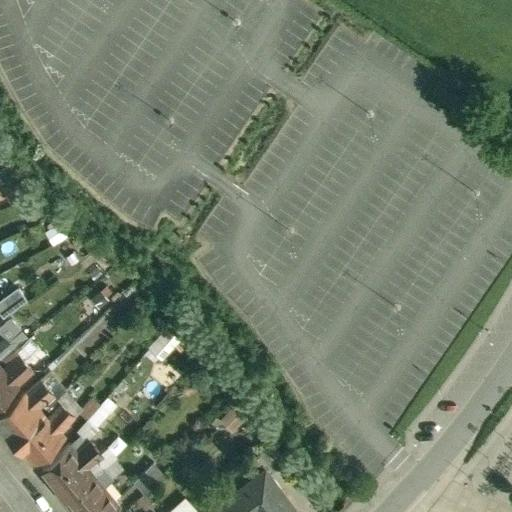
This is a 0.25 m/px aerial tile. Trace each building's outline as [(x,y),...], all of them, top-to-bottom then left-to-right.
[(58,243),(70,236),(64,225),(52,232),(58,243)] [(13,296),(0,305),(0,312),(2,316),(19,304),(13,296)] [(180,341),(166,329),(149,348),(163,360),(180,341)] [(20,356),(5,369),(17,383),(32,370),(20,356)] [(0,363),(0,401),(19,385),(17,383),(5,369),(0,363)] [(41,380),(26,393),(38,407),(54,394),(41,380)] [(24,392),(0,412),(0,425),(5,431),(4,431),(13,441),(44,414),(38,407),(26,393),(24,392)] [(93,399),(80,413),(94,426),(107,411),(93,399)] [(63,404),(48,418),(60,432),(75,419),(73,416),(63,404)] [(247,416),(235,406),(222,422),(233,432),(247,416)] [(44,414),(13,441),(21,451),(22,450),(32,461),(31,461),(33,463),(61,438),(62,434),(60,432),(48,418),(44,414)] [(90,441),(77,452),(88,467),(102,455),(90,441)] [(285,463),(271,447),(268,441),(258,452),(270,472),(285,463)] [(70,444),(42,466),(56,484),(53,487),(64,500),(95,475),(88,467),(77,452),(70,444)] [(154,463),(134,483),(144,493),(164,473),(154,463)] [(293,511),(264,473),(219,506),(223,511),(293,511)] [(111,511),(120,505),(95,475),(64,500),(73,511),(74,511),(77,510),(79,511),(111,511)]
